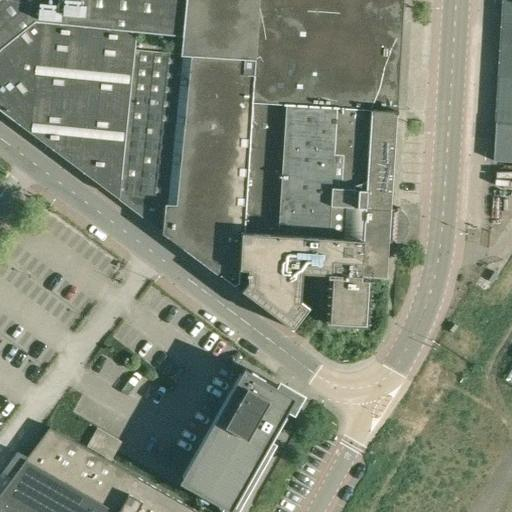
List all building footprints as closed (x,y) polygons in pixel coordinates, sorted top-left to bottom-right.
[(0,0),(0,105),(291,325),(307,304),(300,299),(301,268),(329,270),(326,321),(370,324),(373,274),(387,274),(390,239),(400,239),(404,238),(406,237),(408,235),(409,233),(409,231),(410,216),(410,214),(410,213),(408,211),(407,209),(405,207),(402,207),(392,206),(403,0),(0,0)] [(511,162),(511,0),(503,0),(503,5),(496,124),(495,140),(495,152),(494,161),(511,162)] [(247,365),(182,480),(234,509),(291,408),(273,397),(280,384),(247,365)] [(88,446),(53,426),(28,460),(0,498),(0,505),(2,506),(0,509),(0,511),(204,511),(120,464),(112,459),(88,446)] [(98,429),(88,446),(112,459),(122,443),(98,429)]
